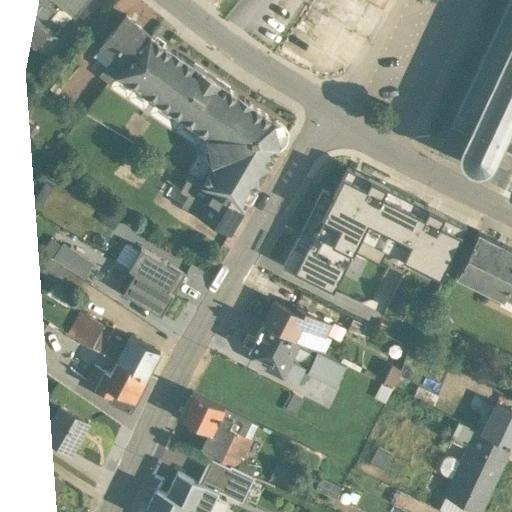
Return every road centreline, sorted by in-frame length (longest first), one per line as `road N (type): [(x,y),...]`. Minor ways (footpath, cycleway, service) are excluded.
road 1 (residential): [(325,111),(163,391),(110,511)]
road 2 (residential): [(325,111),(169,0)]
road 3 (residential): [(389,153),(459,0)]
road 4 (residential): [(511,214),(389,153)]
